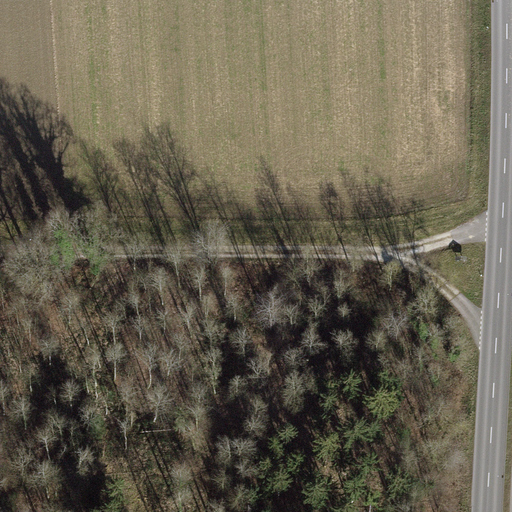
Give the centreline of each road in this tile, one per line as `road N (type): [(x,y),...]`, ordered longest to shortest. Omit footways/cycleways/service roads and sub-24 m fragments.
road 1 (residential): [(504,216),(396,248),(0,250)]
road 2 (tertiary): [(488,511),(504,216)]
road 3 (tertiary): [(504,216),(506,0)]
road 4 (track): [(396,248),(496,372)]
